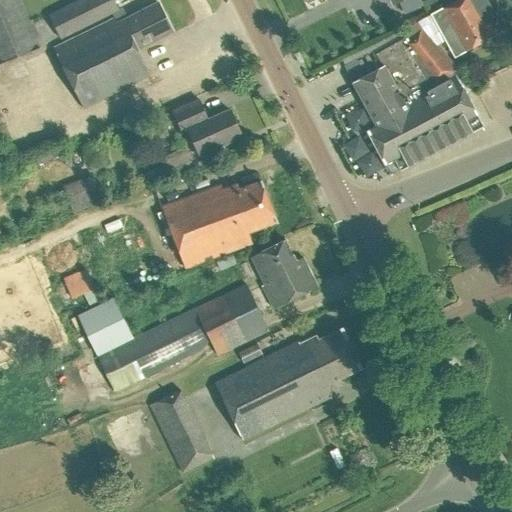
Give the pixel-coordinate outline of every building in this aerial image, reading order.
[(20,0),(0,0),(0,64),(40,48),(36,38),(39,36),(32,20),(29,21),(20,0)] [(173,32),(158,2),(123,19),(114,0),(79,0),(47,15),(60,40),(111,14),(113,20),(53,51),(83,110),(150,75),(138,50),(173,32)] [(456,0),(430,15),(453,57),(489,37),(486,32),(491,29),(485,18),(483,20),(482,19),(490,10),(484,0),(456,0)] [(393,159),(399,171),(482,126),(453,71),(456,69),(422,29),(406,42),(404,38),(395,43),(396,43),(376,54),(380,62),(349,78),(361,100),(376,126),(366,132),(383,164),(393,159)] [(240,138),(229,111),(207,120),(198,100),(172,112),(181,134),(187,131),(198,158),(219,149),(218,147),(240,138)] [(190,150),(172,155),(178,175),(196,170),(190,150)] [(72,213),(100,203),(94,187),(89,175),(62,186),(66,198),(72,213)] [(161,207),(184,269),(250,244),(246,234),(275,224),(260,181),(238,189),(236,185),(221,190),(220,186),(161,207)] [(127,242),(141,279),(153,275),(130,215),(100,227),(102,232),(117,226),(123,243),(127,242)] [(316,287),(301,259),(294,263),(284,242),(252,258),(273,308),(316,287)] [(64,279),(72,299),(94,290),(86,270),(64,279)] [(216,356),(268,331),(245,283),(132,338),(96,355),(114,392),(193,354),(210,341),(216,356)] [(319,340),(317,336),(299,345),(298,343),(214,384),(242,442),(330,399),(332,383),(360,369),(341,329),(319,340)] [(238,352),(243,364),(261,356),(256,344),(238,352)] [(181,390),(149,405),(181,472),(212,454),(181,390)]
